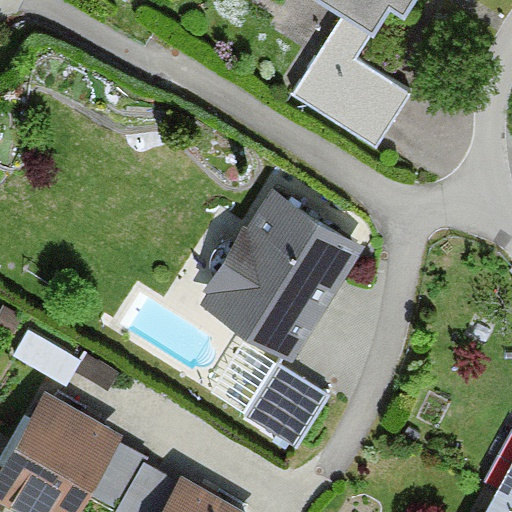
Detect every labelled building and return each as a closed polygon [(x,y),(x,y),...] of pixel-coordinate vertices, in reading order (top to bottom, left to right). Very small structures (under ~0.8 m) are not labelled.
[(318,0),(346,17),(293,98),(374,151),(409,98),(355,63),(374,35),(380,39),(396,15),(408,23),(422,0),(318,0)] [(362,252),(269,195),(202,301),(295,359),(362,252)] [(326,399),(272,367),(240,420),(293,452),(326,399)] [(104,511),(109,511),(138,460),(119,449),(124,441),(44,397),(0,477),(0,502),(18,511),(84,511),(89,504),(104,511)] [(242,511),(182,479),(178,486),(144,467),(119,511),(242,511)] [(511,511),(511,472),(489,511),(511,511)]
